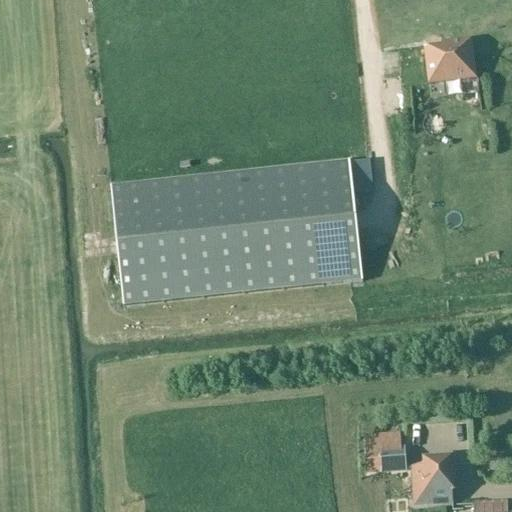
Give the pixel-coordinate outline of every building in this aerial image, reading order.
[(471,41),(442,45),(442,49),(424,51),(429,87),(476,81),(471,41)] [(388,44),(275,56),(284,123),(398,108),(388,46),(388,44)] [(350,164),(111,189),(123,309),(363,283),(350,164)] [(490,458),(490,471),(504,470),(504,457),(490,458)] [(406,461),(381,462),(382,472),(383,472),(407,470),(406,461)] [(451,467),(411,470),(413,507),(453,504),(451,467)]
